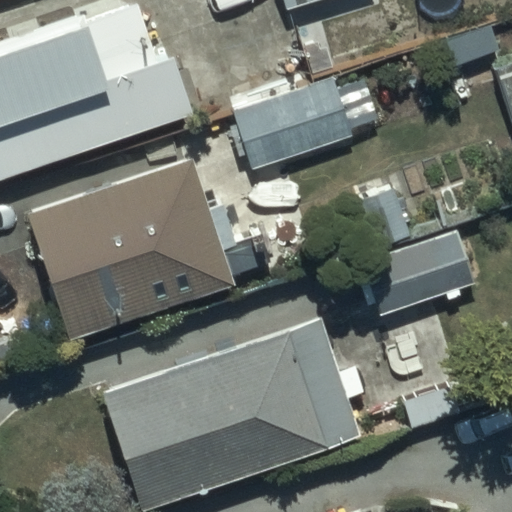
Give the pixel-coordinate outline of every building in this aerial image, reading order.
[(77,13),(0,39),(0,174),(190,110),(169,49),(156,53),(138,2),(80,22),(77,13)] [(188,66),(200,98),(293,67),(282,34),(188,66)] [(511,59),(488,68),(509,126),(511,125),(511,59)] [(321,77),(225,105),(244,166),(344,136),(342,127),(374,117),(361,74),(324,85),(321,77)] [(181,152),(18,207),(61,336),(231,279),(229,272),(262,261),(252,231),(231,238),(218,199),(199,205),(181,152)] [(392,181),(342,198),(361,250),(410,233),(392,181)] [(456,228),(355,265),(373,314),(473,277),(456,228)] [(329,366),(312,313),(92,384),(132,506),(353,435),(340,396),(358,390),(348,360),(329,366)]
